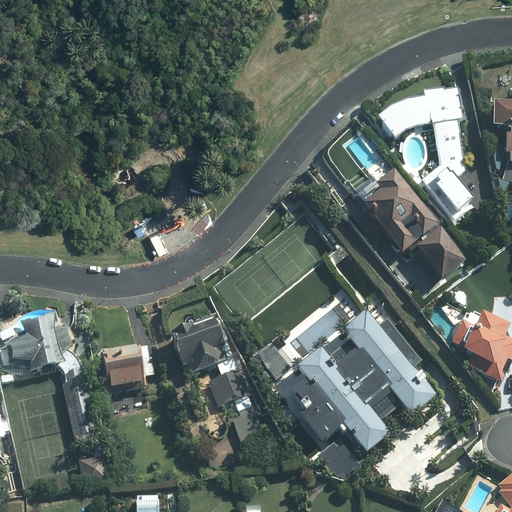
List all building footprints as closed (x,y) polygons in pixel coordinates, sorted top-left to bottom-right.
[(456,176),(464,170),(459,136),(462,136),(460,122),(465,121),(460,90),(447,92),(447,90),(426,93),(426,99),(410,101),(393,109),(380,120),(397,142),(409,132),(418,128),(431,126),(435,126),(441,166),(428,177),(432,181),(425,186),(434,197),(441,191),(460,214),(476,201),(456,176)] [(511,104),(496,104),(495,130),(511,130),(511,136),(508,137),(508,156),(511,156),(511,104)] [(377,249),(389,239),(403,255),(417,243),(444,275),(466,257),(397,174),(379,189),(383,194),(365,209),(377,224),(365,234),(377,249)] [(325,446),(330,442),(346,429),(370,458),(394,438),(384,425),(405,408),(415,420),(439,401),(417,373),(425,367),(390,323),(382,330),(369,314),(345,334),(351,342),(330,359),(324,351),(299,371),(311,386),(294,399),(306,414),(301,418),(325,446)] [(511,365),(511,340),(507,338),(511,328),(511,326),(485,314),(482,321),(469,316),(454,348),(475,357),(469,368),(504,384),(511,365)] [(76,350),(72,333),(57,319),(25,327),(25,330),(26,333),(6,348),(10,364),(10,367),(33,369),(34,374),(69,367),(65,358),(76,350)] [(215,320),(173,336),(189,377),(231,362),(215,320)] [(275,346),(258,358),(263,364),(259,367),(269,381),(274,377),(278,382),(293,371),(275,346)] [(142,349),(106,355),(113,392),(149,385),(142,349)] [(243,371),(209,384),(219,410),(253,396),(243,371)] [(104,444),(87,372),(70,375),(72,384),(64,386),(78,450),(104,444)] [(344,445),(339,449),(335,445),(320,458),(339,480),(343,476),(348,483),(364,469),(344,445)] [(104,454),(80,459),(85,487),(110,483),(104,454)] [(511,472),(500,482),(503,487),(500,489),(511,504),(511,472)] [(182,511),(182,500),(171,501),(170,511),(182,511)]
